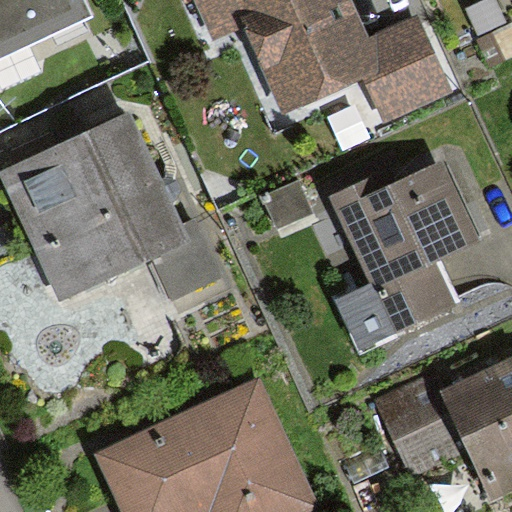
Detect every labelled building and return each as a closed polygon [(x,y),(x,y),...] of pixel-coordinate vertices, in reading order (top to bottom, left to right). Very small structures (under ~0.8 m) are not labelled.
[(0,0),(0,56),(91,14),(84,0),(0,0)] [(340,0),(191,0),(207,38),(240,24),(276,111),(363,75),(382,120),(444,94),(412,18),(358,41),(340,0)] [(132,110),(5,168),(63,294),(150,255),(170,298),(220,276),(193,217),(183,221),(132,110)] [(383,173),(331,197),(370,281),(334,298),(358,351),(462,303),(442,260),(481,242),(443,160),(389,186),(383,173)] [(313,212),(298,181),(264,197),(279,229),(313,212)] [(511,345),(441,375),(462,423),(487,485),(511,474),(511,345)] [(462,423),(441,375),(376,402),(396,450),(462,423)] [(261,381),(98,458),(123,511),(208,511),(209,511),(294,511),(317,501),(261,381)]
